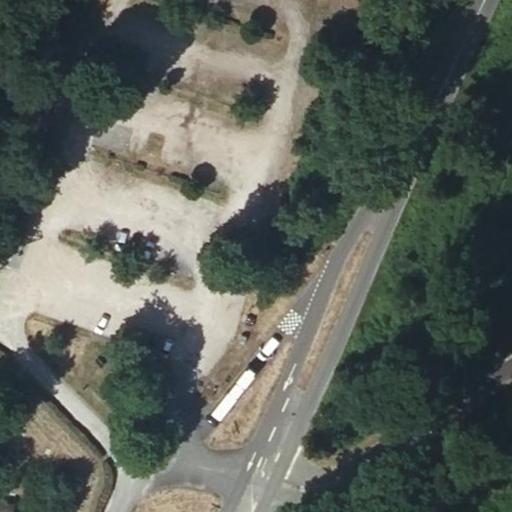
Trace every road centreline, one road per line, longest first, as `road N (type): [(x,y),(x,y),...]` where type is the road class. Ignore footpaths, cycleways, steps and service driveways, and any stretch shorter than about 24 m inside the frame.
road 1 (tertiary): [(483,0),(260,476)]
road 2 (unclassified): [(511,365),(324,475),(260,476)]
road 3 (unknown): [(88,108),(253,160)]
